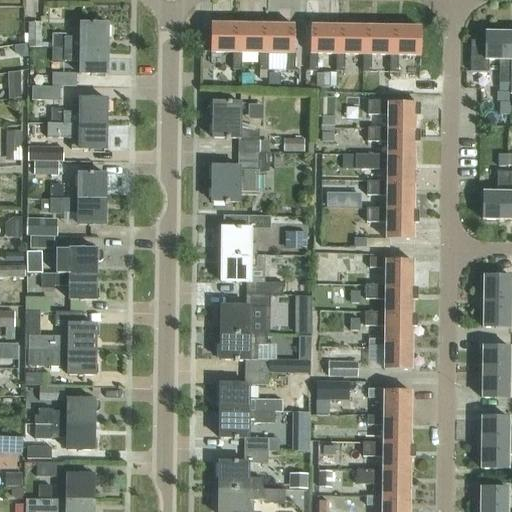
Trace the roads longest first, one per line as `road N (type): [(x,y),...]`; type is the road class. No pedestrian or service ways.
road 1 (unclassified): [(165,511),(170,0)]
road 2 (residential): [(442,511),(446,248)]
road 3 (residential): [(446,248),(454,0)]
